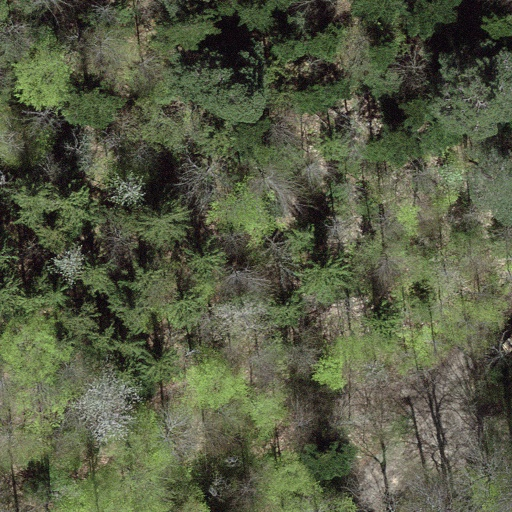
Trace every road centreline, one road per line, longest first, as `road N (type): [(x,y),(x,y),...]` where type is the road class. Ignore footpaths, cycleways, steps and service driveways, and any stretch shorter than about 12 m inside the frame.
road 1 (track): [(0,410),(68,418),(228,392),(440,405),(511,420)]
road 2 (track): [(511,329),(440,405),(362,511)]
